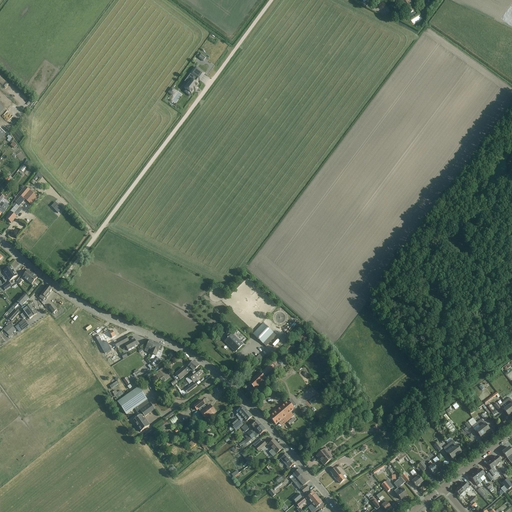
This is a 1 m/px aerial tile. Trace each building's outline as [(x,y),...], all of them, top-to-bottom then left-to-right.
[(398,0),(400,3),(401,2),(403,6),(402,6),(405,11),(404,12),(406,15),(408,14),(408,15),(414,11),(412,7),(413,7),(409,1),(407,3),(405,0),(398,0)] [(194,91),(195,91),(197,88),(196,88),(198,85),(197,84),(196,83),(198,80),(199,81),(204,74),(195,68),(192,72),(190,74),(189,77),(188,78),(190,80),(191,80),(187,86),(185,89),(186,90),(185,92),(188,95),(190,93),(191,93),(191,94),(194,91)] [(26,187),(14,202),(15,202),(17,204),(19,206),(25,200),(31,205),(37,197),(26,187)] [(9,216),(6,219),(11,224),(17,217),(16,217),(14,215),(19,208),(20,208),(19,207),(19,206),(17,204),(16,205),(10,212),(8,215),(9,216)] [(53,209),(58,214),(62,209),(58,205),(53,209)] [(46,207),(39,214),(43,218),(50,210),(46,207)] [(48,244),(52,239),(47,235),(43,241),(48,244)] [(447,241),(454,245),(456,242),(452,240),(454,237),(450,235),(449,238),(448,237),(448,238),(447,241)] [(10,281),(17,276),(10,267),(4,272),(10,281)] [(37,278),(28,271),(22,277),(32,285),(37,278)] [(12,286),(9,283),(3,287),(5,291),(12,286)] [(45,298),(47,299),(50,294),(49,294),(52,290),(48,287),(41,295),(39,298),(43,301),(45,298)] [(24,294),(13,307),(15,309),(19,304),(22,306),(29,299),(24,294)] [(27,317),(30,320),(37,315),(30,306),(23,311),(25,313),(21,316),(24,320),(27,317)] [(17,310),(9,319),(11,321),(19,312),(17,310)] [(9,336),(15,330),(10,324),(3,330),(9,336)] [(265,325),(257,333),(254,336),(263,344),(274,333),(265,325)] [(100,336),(99,335),(98,333),(96,335),(97,337),(95,338),(104,354),(111,351),(106,342),(116,337),(112,331),(109,333),(108,331),(100,336)] [(226,340),(225,341),(230,346),(229,347),(235,352),(242,345),(237,341),(238,340),(232,334),(231,336),(229,334),(225,338),(226,340)] [(129,342),(126,338),(114,344),(116,348),(124,344),(128,351),(138,346),(136,344),(137,344),(136,342),(135,342),(134,340),(128,344),(127,342),(129,342)] [(145,351),(150,353),(155,343),(149,341),(145,351)] [(155,343),(150,353),(156,356),(159,349),(161,351),(163,347),(161,346),(155,343)] [(156,357),(151,364),(153,366),(155,367),(157,366),(158,366),(161,362),(156,357)] [(187,368),(184,371),(182,368),(175,374),(180,380),(187,374),(190,371),(192,373),(199,366),(193,361),(187,368)] [(199,370),(195,373),(189,377),(193,383),(199,378),(198,377),(202,374),(199,370)] [(259,373),(249,383),(255,390),(266,379),(259,373)] [(185,391),(187,394),(194,388),(192,386),(185,391)] [(117,403),(126,415),(147,401),(138,388),(117,403)] [(499,391),(487,401),(490,404),(494,400),(493,400),(501,393),(499,391)] [(288,402),(269,418),(276,425),(284,419),(287,422),(293,416),(290,413),(294,410),(293,408),(296,405),(291,400),(288,402)] [(210,408),(209,407),(207,408),(204,405),(205,405),(202,401),(194,407),(197,411),(198,410),(201,413),(200,413),(206,420),(215,413),(214,412),(215,411),(214,409),(212,409),(211,407),(210,408)] [(511,413),(511,412),(504,402),(499,406),(508,417),(511,413)] [(133,421),(137,426),(141,432),(140,432),(140,433),(149,426),(144,419),(143,419),(142,418),(144,417),(154,410),(150,404),(140,411),(142,415),(141,416),(133,421)] [(239,413),(236,416),(239,419),(238,420),(240,422),(244,419),(246,422),(252,417),(244,408),(238,413),(239,413)] [(178,420),(175,416),(169,420),(172,424),(178,420)] [(238,420),(231,426),(236,431),(243,425),(238,420)] [(481,420),(476,423),(485,434),(490,431),(487,427),(481,420)] [(154,430),(158,435),(170,426),(167,421),(154,430)] [(247,434),(249,437),(261,426),(257,421),(252,426),(254,429),(251,432),(250,431),(247,434)] [(445,425),(453,436),(459,432),(451,421),(445,425)] [(472,427),(477,434),(480,438),(485,434),(476,423),(472,427)] [(261,426),(249,437),(252,440),(255,437),(256,438),(260,434),(260,435),(265,431),(261,426)] [(159,436),(153,439),(156,446),(162,443),(159,436)] [(243,442),(239,445),(240,447),(244,444),(246,445),(250,441),(247,438),(247,439),(243,442)] [(448,445),(456,456),(461,453),(450,438),(446,442),(448,445)] [(273,457),(278,453),(282,449),(274,440),(268,445),(272,450),(269,452),(273,457)] [(255,449),(258,452),(266,445),(263,442),(255,449)] [(434,446),(439,452),(442,450),(437,443),(434,446)] [(456,456),(448,445),(443,449),(452,460),(456,456)] [(511,452),(509,448),(502,453),(507,459),(511,465),(511,452)] [(332,459),(324,450),(316,457),(324,466),(332,459)] [(287,468),(286,468),(289,472),(291,470),(289,468),(294,464),(286,454),(280,459),(287,468)] [(497,457),(492,461),(496,467),(501,463),(497,457)] [(496,467),(492,461),(487,465),(491,470),(489,472),(493,477),(497,474),(493,469),(496,467)] [(417,466),(422,473),(427,469),(422,462),(417,466)] [(428,469),(430,471),(433,475),(438,471),(436,468),(438,466),(436,463),(433,465),(431,462),(428,464),(431,467),(428,469)] [(336,469),(335,470),(331,473),(333,475),(332,476),(335,479),(340,484),(345,480),(336,469)] [(291,480),(293,482),(303,474),(299,470),(293,475),(295,477),(291,480)] [(480,470),(475,473),(482,482),(485,479),(483,477),(485,475),(480,470)] [(412,482),(413,484),(416,488),(423,482),(413,471),(410,473),(415,480),(412,482)] [(482,482),(475,473),(470,478),(475,483),(477,486),(482,482)] [(303,474),(293,482),(293,483),(294,482),(300,489),(299,490),(306,485),(309,481),(303,474)] [(402,476),(407,483),(410,481),(404,474),(402,476)] [(276,487),(278,491),(290,484),(288,480),(276,487)] [(385,483),(391,491),(395,488),(389,480),(385,483)] [(396,495),(398,496),(401,500),(407,495),(400,486),(403,485),(399,480),(393,484),(400,492),(396,495)] [(382,485),(387,492),(390,490),(385,483),(382,485)] [(464,483),(459,487),(464,492),(469,488),(464,483)] [(464,492),(459,487),(455,492),(460,497),(464,492)] [(309,500),(312,504),(319,499),(315,495),(313,493),(306,500),(307,502),(309,500)] [(381,506),(383,508),(385,511),(391,508),(380,494),(375,497),(378,500),(379,500),(380,502),(381,501),(384,504),(381,506)] [(295,504),(299,508),(306,502),(302,498),(295,504)] [(312,504),(308,507),(311,510),(310,511),(311,511),(315,511),(324,506),(322,504),(322,503),(319,499),(312,504)] [(372,503),(377,510),(381,507),(375,500),(372,503)]
